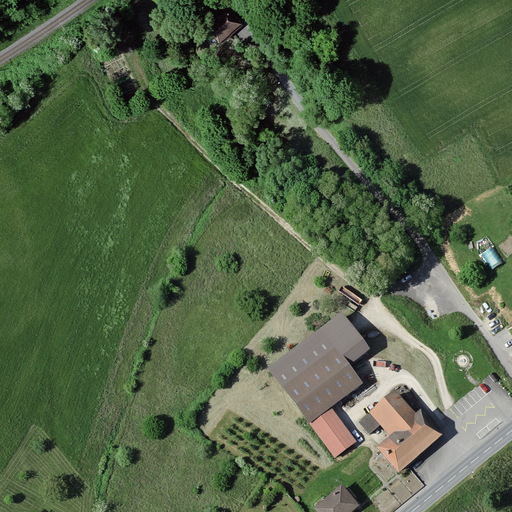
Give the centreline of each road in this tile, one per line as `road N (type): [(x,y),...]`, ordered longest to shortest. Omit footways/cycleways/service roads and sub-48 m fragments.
road 1 (residential): [(223,0),(327,138),(416,235),(511,371)]
road 2 (track): [(149,86),(160,110),(431,354),(448,407)]
road 3 (secondary): [(511,430),(411,511)]
